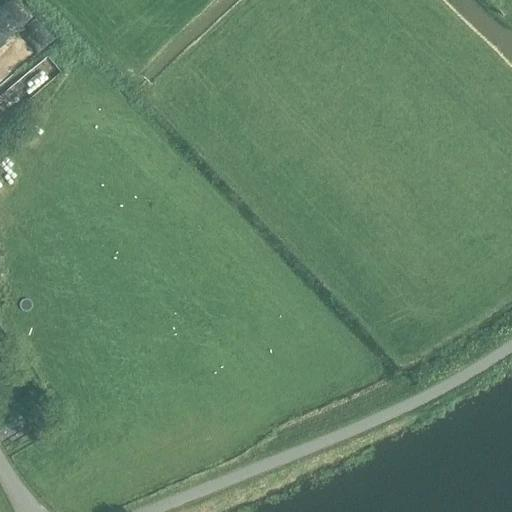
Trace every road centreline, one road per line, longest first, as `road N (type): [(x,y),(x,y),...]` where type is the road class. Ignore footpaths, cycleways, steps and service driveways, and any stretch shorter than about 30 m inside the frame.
road 1 (unclassified): [(148,511),(389,414),(511,346)]
road 2 (track): [(377,0),(511,144)]
